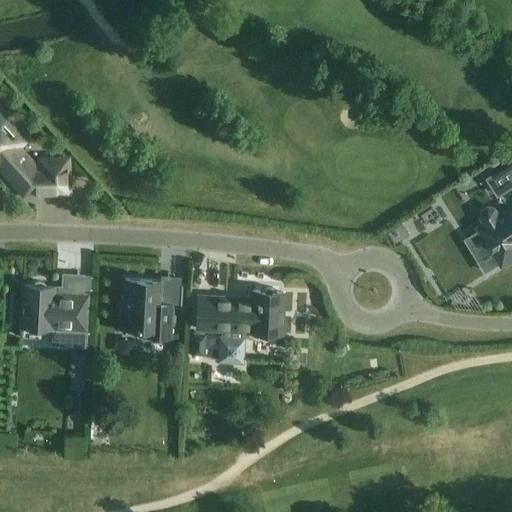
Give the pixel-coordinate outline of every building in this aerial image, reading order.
[(39,167),(35,167),(16,146),(23,140),(0,115),(0,167),(23,194),(67,192),(66,158),(38,160),(39,167)] [(490,245),(475,255),(485,271),(500,261),(502,264),(511,257),(511,163),(488,178),(498,194),(511,185),(511,206),(499,215),(494,208),(488,206),(482,210),(481,217),(485,223),(479,227),(490,245)] [(403,222),(388,231),(389,233),(395,242),(410,232),(403,222)] [(144,336),(170,338),(172,304),(158,303),(159,280),(125,279),(124,296),(120,296),(119,328),(145,329),(144,336)] [(30,285),(23,285),(20,327),(51,328),(51,326),(84,328),(86,296),(62,295),(62,297),(53,296),(53,286),(46,286),(46,285),(45,285),(45,284),(44,284),(44,283),(43,283),(43,282),(42,282),(41,282),(41,281),(40,281),(39,281),(38,281),(37,281),(36,281),(35,281),(34,281),(34,282),(33,282),(32,282),(32,283),(31,283),(31,284),(30,284),(30,285)] [(252,298),(210,296),(196,295),(194,328),(209,329),(222,329),(222,336),(219,336),(218,361),(242,362),(243,337),(241,337),(241,330),(250,331),(250,332),(280,334),(283,292),(252,290),(252,298)] [(204,334),(192,334),(191,354),(203,354),(204,334)]
